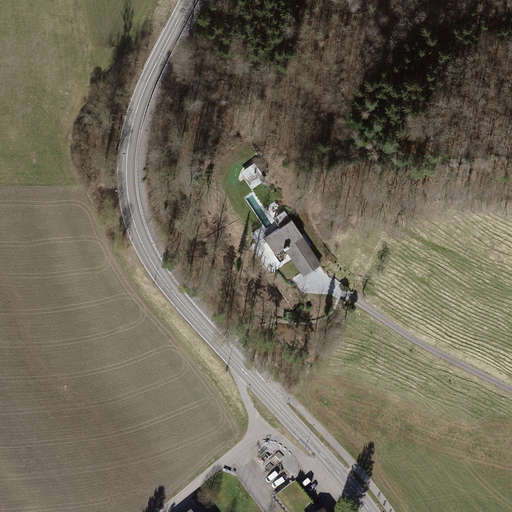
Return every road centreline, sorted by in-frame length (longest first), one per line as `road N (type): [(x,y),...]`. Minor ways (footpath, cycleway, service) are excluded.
road 1 (secondary): [(188,0),(132,125),(130,208),(157,269),(243,370)]
road 2 (track): [(511,390),(310,278)]
road 3 (secondary): [(243,370),(341,475)]
road 4 (residential): [(258,431),(165,511)]
